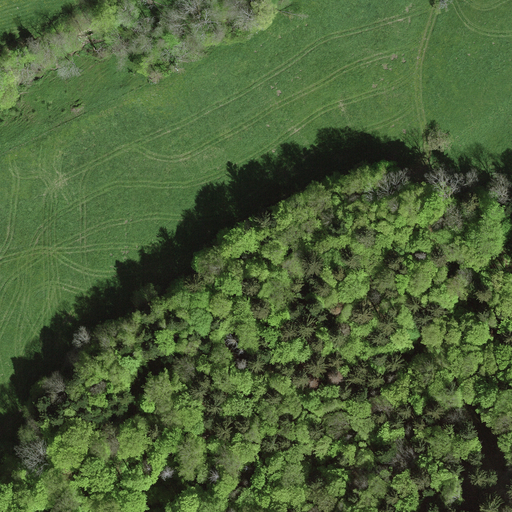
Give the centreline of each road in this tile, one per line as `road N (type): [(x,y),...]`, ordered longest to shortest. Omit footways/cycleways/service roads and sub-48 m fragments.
road 1 (motorway): [(73,0),(349,511)]
road 2 (motorway): [(459,511),(184,0)]
road 3 (motorway): [(0,81),(229,511)]
